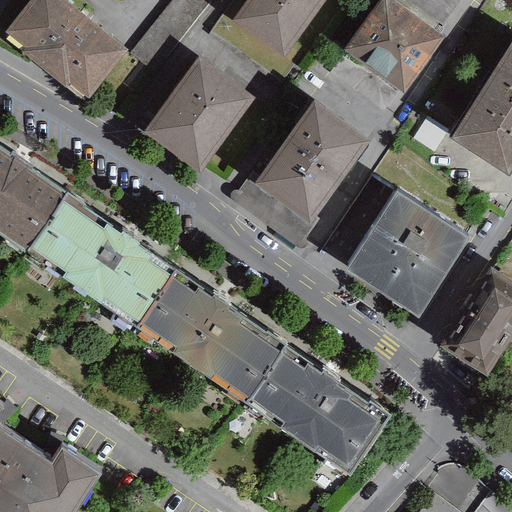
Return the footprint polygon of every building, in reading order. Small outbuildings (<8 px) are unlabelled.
[(68,0),(33,0),(8,33),(92,100),(132,51),(68,0)] [(210,0),(180,0),(137,55),(157,71),(212,2),(210,0)] [(324,0),(239,0),(215,33),(284,83),(337,12),(323,2),(324,0)] [(439,34),(392,0),(378,0),(345,45),(401,86),(439,34)] [(200,56),(144,132),(201,174),(257,98),(200,56)] [(511,171),(511,59),(461,139),(511,172),(511,171)] [(375,143),(320,104),(265,181),(256,175),(242,195),(307,241),(321,221),(375,143)] [(415,139),(436,147),(444,126),(424,118),(415,139)] [(0,146),(0,236),(350,474),(388,413),(0,146)] [(470,234),(395,186),(345,264),(419,312),(470,234)] [(511,327),(511,280),(494,269),(446,344),(485,369),(511,327)] [(0,400),(0,511),(78,511),(105,472),(66,447),(55,464),(0,427),(0,415),(7,405),(0,400)] [(456,511),(430,493),(415,511),(456,511)]
